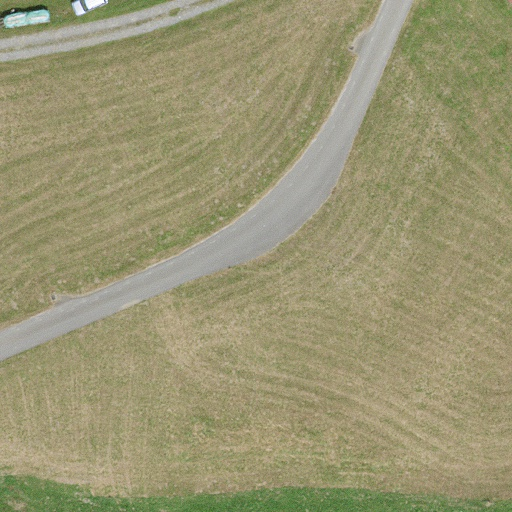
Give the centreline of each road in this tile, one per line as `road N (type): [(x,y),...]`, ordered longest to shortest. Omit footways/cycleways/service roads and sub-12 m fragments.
road 1 (residential): [(0,343),(186,262),(270,210),(332,138),(399,0)]
road 2 (track): [(0,53),(115,33),(201,0)]
